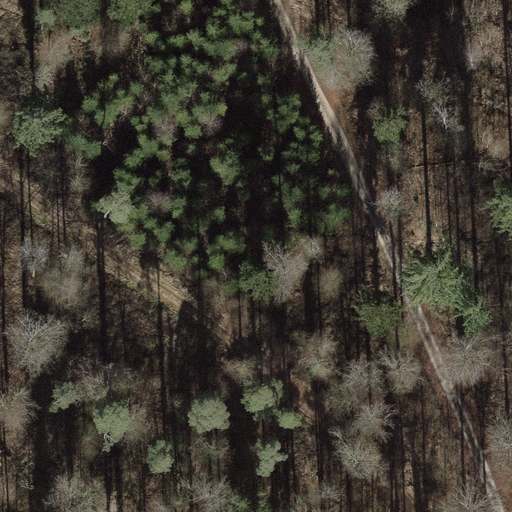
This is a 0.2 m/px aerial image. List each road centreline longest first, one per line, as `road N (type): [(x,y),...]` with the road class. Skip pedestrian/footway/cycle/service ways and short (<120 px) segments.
road 1 (track): [(275,0),(371,192),(484,454),(498,511)]
road 2 (track): [(412,511),(309,408),(0,180)]
